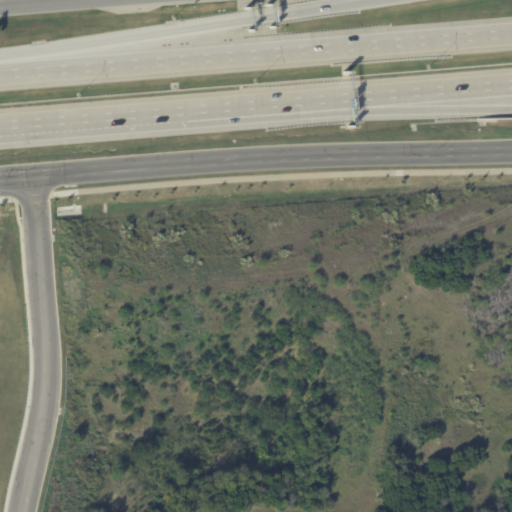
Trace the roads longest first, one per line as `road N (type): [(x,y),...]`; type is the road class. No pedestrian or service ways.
road 1 (motorway): [(511,27),(0,67)]
road 2 (secondary): [(38,172),(511,149)]
road 3 (motorway): [(372,0),(0,58)]
road 4 (residential): [(26,511),(53,353),(38,172)]
road 5 (motorway): [(250,107),(511,86)]
road 6 (motorway): [(250,107),(511,106)]
road 7 (motorway): [(0,124),(250,107)]
